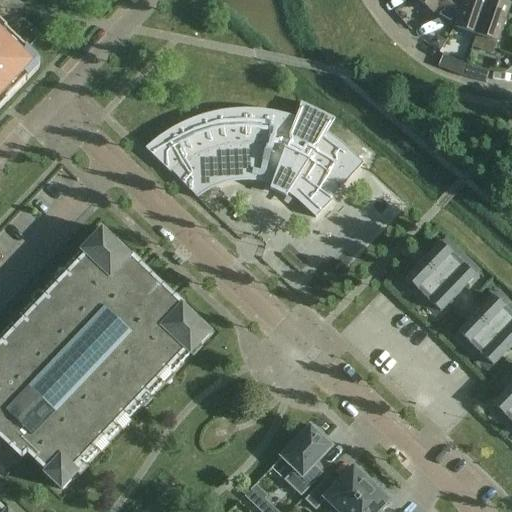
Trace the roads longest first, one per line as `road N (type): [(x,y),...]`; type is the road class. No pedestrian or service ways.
road 1 (residential): [(472,511),(47,110)]
road 2 (residential): [(47,110),(147,0)]
